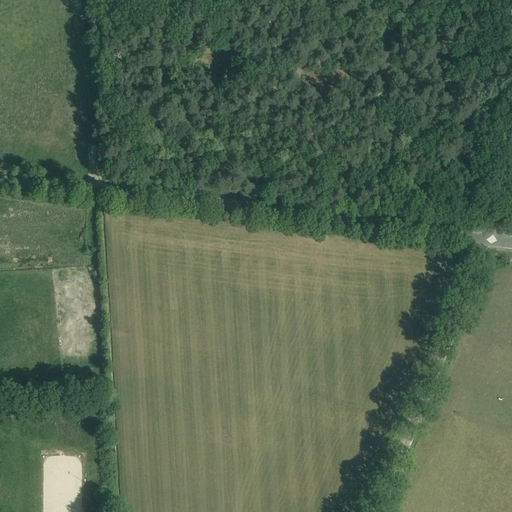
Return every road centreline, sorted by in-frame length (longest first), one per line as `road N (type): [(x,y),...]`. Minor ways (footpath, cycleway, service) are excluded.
road 1 (unclassified): [(483,240),(0,178)]
road 2 (track): [(371,511),(478,256)]
